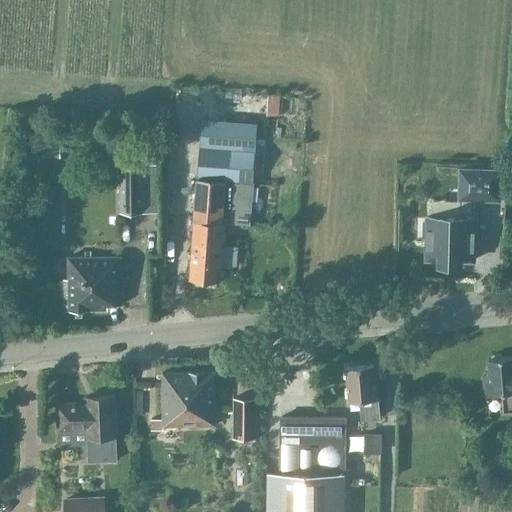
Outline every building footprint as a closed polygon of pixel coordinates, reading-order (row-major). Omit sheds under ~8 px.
[(197,177),(198,178),(195,220),(224,223),(224,221),(249,223),(252,184),(255,181),(258,123),(203,119),(197,177)] [(121,163),(121,211),(145,211),(144,163),(121,163)] [(460,168),(459,216),(428,216),(428,220),(424,220),(424,236),(428,236),(427,259),(441,259),(441,262),(460,263),(461,260),(474,260),(476,217),(474,217),(475,200),(501,200),(502,170),(460,168)] [(193,235),(190,279),(220,281),(224,223),(195,220),(193,235)] [(69,255),(69,278),(65,278),(65,309),(109,309),(109,304),(122,304),(121,255),(69,255)] [(486,394),(503,392),(504,411),(511,410),(511,355),(489,358),(491,375),(484,376),(486,394)] [(364,417),(379,416),(375,364),(347,366),(350,401),(362,400),(364,417)] [(164,373),(164,425),(216,425),(216,372),(164,373)] [(118,460),(115,397),(87,398),(88,404),(58,405),(60,431),(89,430),(90,461),(118,460)] [(234,397),(233,437),(256,438),(257,398),(234,397)] [(269,472),(267,511),(344,511),(346,417),(283,417),(281,472),(269,472)] [(105,511),(105,498),(65,500),(65,511),(105,511)]
